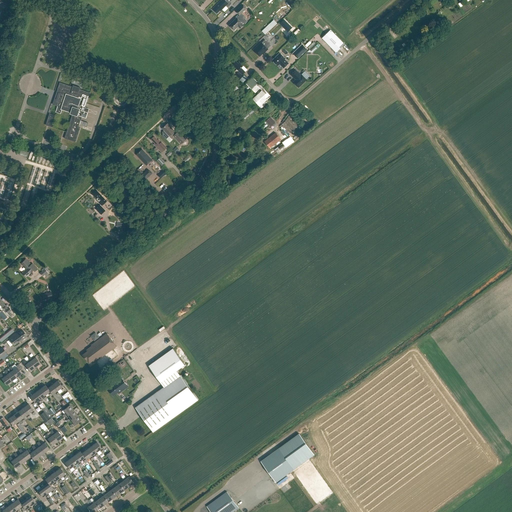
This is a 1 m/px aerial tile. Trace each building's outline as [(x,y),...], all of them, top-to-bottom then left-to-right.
[(214,10),(217,13),(220,10),(221,11),(226,6),(228,7),(231,4),(229,2),(227,0),(222,0),(221,1),(214,8),(215,9),(214,10)] [(243,5),(236,11),(240,16),(247,9),(243,5)] [(241,29),(244,25),(237,18),(230,25),(234,30),(239,26),(241,29)] [(264,35),(276,23),(273,19),(261,31),(264,35)] [(344,44),(330,30),(322,38),(336,52),(344,44)] [(262,43),(254,51),(260,56),(263,53),(263,54),(268,49),(262,43)] [(302,44),(293,54),(298,58),(307,49),(302,44)] [(280,53),(273,61),(278,66),(280,64),(284,69),(289,64),(285,60),(286,59),(280,53)] [(240,78),(246,72),(241,68),(243,66),(240,63),(239,64),(236,61),(233,64),(235,66),(235,67),(240,72),(236,75),(240,78)] [(296,79),(293,82),(298,87),(306,80),(301,74),(301,75),(296,70),(291,75),(296,79)] [(252,90),(258,83),(253,77),(246,84),(252,90)] [(64,138),(76,142),(80,128),(79,127),(82,117),(86,118),(88,113),(84,111),(85,108),(90,93),(80,89),(80,88),(73,85),(73,87),(60,83),(57,92),(59,92),(56,100),(59,101),(56,112),(61,114),(62,109),(72,112),(71,113),(73,114),(64,138)] [(260,107),(271,97),(264,89),(253,99),(260,107)] [(289,134),(300,124),(291,113),(280,125),(289,134)] [(46,125),(53,128),(57,116),(49,114),(46,125)] [(181,144),(186,139),(178,131),(175,134),(174,132),(175,131),(169,125),(167,126),(166,125),(163,128),(165,130),(163,132),(163,135),(166,139),(169,136),(172,139),(174,136),(181,144)] [(270,148),(281,139),(275,132),(264,142),(270,148)] [(162,153),(167,148),(162,142),(161,142),(159,140),(158,141),(154,137),(151,140),(155,144),(154,144),(162,153)] [(147,165),(152,160),(142,150),(138,154),(141,157),(140,158),(147,165)] [(161,157),(157,161),(161,166),(165,163),(161,157)] [(74,173),(79,169),(74,164),(70,169),(74,173)] [(146,180),(152,174),(148,169),(142,175),(146,180)] [(122,186),(118,191),(122,196),(127,191),(122,186)] [(104,204),(107,202),(97,191),(93,195),(97,199),(96,200),(101,205),(103,203),(104,204)] [(96,210),(101,215),(106,211),(101,205),(96,210)] [(21,263),(27,269),(22,273),(26,277),(29,274),(33,270),(34,272),(37,269),(32,264),(31,265),(26,259),(21,263)] [(45,276),(48,273),(44,268),(41,270),(42,271),(40,273),(43,277),(44,275),(45,276)] [(3,309),(8,316),(11,313),(9,312),(11,310),(8,307),(7,309),(5,307),(3,309)] [(20,341),(27,336),(22,330),(16,335),(15,334),(9,339),(13,345),(20,340),(20,341)] [(95,332),(90,335),(93,340),(98,336),(95,332)] [(87,352),(83,355),(84,356),(83,356),(85,358),(87,361),(89,363),(93,361),(94,363),(116,347),(107,334),(91,345),(92,346),(86,350),(87,352)] [(148,366),(160,382),(177,370),(185,365),(173,348),(166,354),(148,366)] [(27,358),(30,361),(35,367),(40,364),(35,357),(31,360),(30,359),(31,358),(29,356),(27,358)] [(30,361),(26,364),(25,362),(26,362),(24,360),(22,362),(29,371),(35,367),(30,361)] [(21,374),(19,371),(22,369),(19,364),(18,364),(16,366),(16,367),(13,370),(12,369),(12,368),(11,366),(9,368),(11,371),(16,377),(21,374)] [(11,381),(16,377),(11,371),(8,374),(7,372),(6,370),(4,371),(6,375),(11,381)] [(0,376),(6,385),(11,381),(6,375),(3,377),(2,376),(1,374),(0,374),(0,376)] [(164,387),(136,408),(153,433),(198,401),(181,376),(164,387)] [(113,386),(108,389),(113,396),(117,392),(118,393),(121,390),(122,391),(125,389),(124,388),(128,386),(121,377),(114,382),(116,384),(113,386)] [(57,391),(61,388),(62,389),(61,390),(63,392),(65,390),(58,381),(52,384),(57,391)] [(57,391),(52,384),(47,388),(52,395),(56,392),(57,393),(56,394),(57,396),(60,394),(57,391)] [(52,395),(47,388),(45,385),(40,389),(45,395),(48,393),(49,394),(48,394),(50,397),(52,395)] [(40,399),(43,397),(44,398),(43,398),(45,400),(47,399),(45,395),(40,389),(35,393),(40,399)] [(34,403),(38,400),(39,401),(38,402),(40,404),(42,402),(40,399),(35,393),(30,397),(34,403)] [(33,415),(35,414),(28,404),(23,408),(28,414),(31,411),(32,413),(33,415)] [(63,417),(67,415),(73,410),(69,405),(63,410),(66,413),(64,414),(62,415),(63,417)] [(30,417),(28,414),(23,408),(18,411),(23,418),(26,415),(27,417),(28,419),(30,417)] [(77,415),(73,410),(67,415),(69,419),(68,419),(66,420),(67,422),(71,420),(77,415)] [(25,421),(23,418),(18,411),(13,415),(18,422),(21,419),(22,420),(22,421),(23,423),(25,421)] [(44,412),(40,415),(45,421),(49,418),(44,412)] [(20,425),(18,422),(13,415),(8,419),(12,425),(16,423),(17,424),(16,424),(18,426),(20,425)] [(81,420),(77,415),(71,420),(73,424),(72,425),(72,424),(69,425),(71,427),(81,420)] [(50,432),(52,435),(57,441),(62,437),(57,431),(53,434),(52,433),(53,432),(51,430),(49,431),(50,432)] [(52,445),(57,441),(52,435),(50,432),(47,434),(46,434),(44,435),(52,445)] [(261,461),(276,482),(314,454),(299,433),(261,461)] [(49,449),(44,443),(41,445),(40,444),(39,442),(37,443),(39,446),(44,453),(49,449)] [(96,452),(100,449),(101,451),(100,451),(102,453),(104,452),(97,442),(91,446),(96,452)] [(39,457),(44,453),(39,446),(35,449),(35,448),(35,447),(34,445),(32,447),(34,450),(39,457)] [(91,456),(95,453),(96,454),(95,455),(96,457),(99,455),(96,452),(91,446),(86,449),(91,456)] [(31,456),(27,451),(26,450),(22,453),(21,452),(22,451),(20,449),(18,451),(21,454),(26,460),(31,456)] [(34,450),(30,453),(29,452),(30,451),(29,449),(27,451),(31,456),(34,460),(39,457),(34,450)] [(86,460),(90,457),(91,458),(90,459),(91,461),(94,459),(91,456),(86,449),(81,453),(86,460)] [(79,461),(83,459),(84,460),(83,460),(85,463),(87,461),(86,460),(81,453),(80,451),(75,455),(79,461)] [(21,464),(26,460),(21,454),(17,457),(16,455),(17,455),(15,453),(13,454),(16,458),(16,457),(21,464)] [(74,465),(78,462),(79,464),(78,464),(80,466),(82,465),(79,461),(75,455),(70,459),(74,465)] [(15,468),(21,464),(16,457),(16,458),(12,460),(11,459),(12,459),(10,456),(8,458),(15,468)] [(69,469),(73,466),(74,467),(73,468),(75,470),(77,468),(74,465),(70,459),(64,462),(69,469)] [(127,465),(122,468),(127,475),(132,471),(127,465)] [(59,478),(60,478),(63,475),(64,476),(63,477),(65,479),(67,477),(60,468),(55,471),(59,478)] [(54,481),(58,479),(59,480),(58,480),(60,483),(62,481),(60,478),(59,478),(55,471),(50,475),(54,482),(54,481)] [(49,485),(53,482),(54,484),(53,484),(55,486),(57,485),(54,481),(54,482),(50,475),(44,479),(47,483),(49,485)] [(125,478),(123,480),(128,487),(133,483),(128,477),(125,479),(125,478)] [(128,487),(123,480),(121,481),(122,482),(120,484),(124,490),(128,487)] [(47,493),(51,490),(52,492),(51,492),(53,494),(55,493),(49,485),(47,483),(42,487),(47,493)] [(124,490),(120,484),(117,485),(117,484),(115,486),(120,493),(124,490)] [(61,488),(66,494),(69,491),(65,485),(61,488)] [(120,493),(115,486),(113,487),(114,488),(112,489),(116,496),(120,493)] [(42,497),(46,494),(46,495),(46,496),(47,498),(50,496),(47,493),(42,487),(37,490),(42,497)] [(93,497),(96,495),(91,488),(88,490),(93,497)] [(116,496),(112,489),(109,491),(109,490),(107,492),(112,499),(116,496)] [(210,511),(232,511),(239,508),(227,491),(207,506),(210,511)] [(112,499),(107,492),(105,493),(106,494),(104,495),(108,502),(112,499)] [(30,506),(34,503),(35,504),(34,504),(36,506),(38,505),(30,495),(25,499),(30,506)] [(108,502),(104,495),(101,497),(101,496),(99,498),(104,505),(108,502)] [(104,505),(99,498),(97,499),(98,500),(96,501),(100,508),(104,505)] [(17,509),(21,507),(21,508),(22,510),(24,509),(20,503),(17,499),(12,503),(17,509)] [(25,509),(29,507),(30,508),(29,508),(31,510),(33,509),(30,506),(25,499),(20,503),(24,509),(25,509)] [(100,508),(96,501),(94,503),(93,502),(92,502),(91,503),(96,511),(100,508)] [(11,511),(13,511),(15,510),(16,511),(15,511),(18,511),(17,509),(12,503),(7,507),(11,511)] [(66,511),(69,509),(66,505),(65,503),(60,506),(62,509),(64,508),(66,511)] [(94,511),(96,511),(91,503),(90,504),(89,505),(90,506),(87,508),(89,511),(94,511)]
